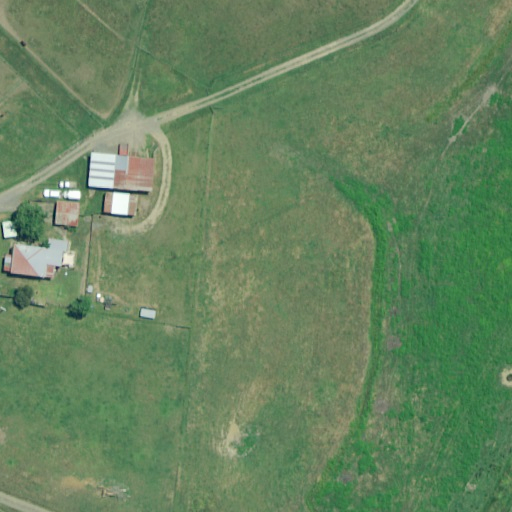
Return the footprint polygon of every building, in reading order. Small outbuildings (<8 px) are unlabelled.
[(154,160),(116,156),(113,188),(151,192),(154,160)] [(113,194),(105,193),(103,212),(111,213),(113,194)] [(137,196),(128,195),(125,214),(134,216),(137,196)] [(78,202),(57,200),(55,225),(76,226),(78,202)] [(64,241),(49,239),(48,249),(14,245),(12,256),(5,256),(3,272),(45,277),(46,264),(61,266),(64,241)]
